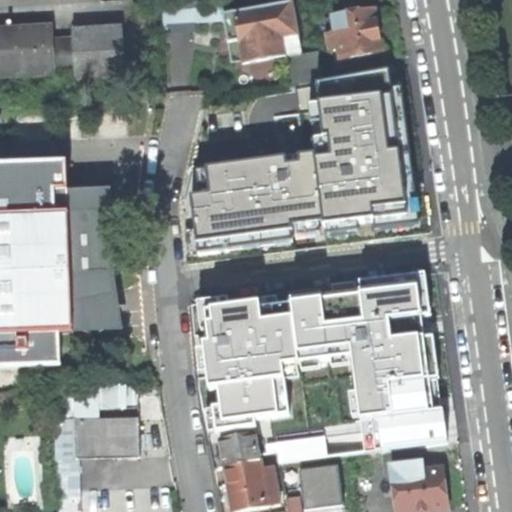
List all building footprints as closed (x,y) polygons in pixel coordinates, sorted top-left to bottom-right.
[(195,24),(224,21),(226,15),(224,1),(164,4),(166,35),(195,33),(195,24)] [(300,49),(292,2),(273,5),(226,15),(228,35),(229,44),(235,42),(240,41),(243,60),(300,49)] [(337,51),(339,63),(382,55),(377,29),(374,13),(332,21),(335,36),(327,37),(330,52),(337,51)] [(0,78),(53,76),(52,40),(51,26),(0,28),(0,78)] [(74,39),(76,75),(76,81),(125,78),(123,29),(74,31),(74,39)] [(52,40),(53,76),(76,75),(74,39),(52,40)] [(302,54),(300,49),(243,60),(245,65),(287,57),(302,54)] [(302,54),(287,57),(293,91),(296,90),(317,87),(326,86),(325,82),(319,51),(302,54)] [(320,107),(383,98),(391,97),(391,93),(390,86),(388,73),(325,82),(326,86),(317,87),(320,107)] [(320,107),(317,87),(296,90),(300,115),(306,157),(315,156),(313,144),(325,142),(320,107)] [(401,92),(391,93),(391,97),(383,98),(391,157),(399,156),(406,208),(408,219),(375,223),(376,233),(420,227),(413,178),(401,92)] [(383,98),(320,107),(325,142),(313,144),(315,156),(324,225),(325,230),(358,226),(375,223),(373,212),(406,208),(399,156),(391,157),(383,98)] [(275,118),(281,161),(306,157),(300,115),(275,118)] [(320,225),(324,225),(315,156),(306,157),(281,161),(207,171),(211,197),(200,198),(192,199),(196,231),(198,246),(292,233),(294,233),(293,229),(299,228),(320,225)] [(0,367),(61,365),(59,333),(122,331),(115,277),(113,214),(111,192),(67,191),(68,165),(0,167),(0,367)] [(197,172),(200,198),(211,197),(207,171),(197,172)] [(408,219),(406,208),(373,212),(375,223),(408,219)] [(321,235),(320,225),(299,228),(301,237),(309,236),(321,235)] [(360,236),(358,226),(325,230),(326,241),(360,236)] [(188,258),(200,256),(198,246),(196,231),(185,232),(188,258)] [(293,244),(292,233),(198,246),(200,256),(293,244)] [(374,454),(476,445),(461,279),(253,297),(253,298),(207,302),(218,430),(318,421),(314,378),(350,375),(355,428),(372,426),(374,454)] [(57,409),(57,423),(87,422),(86,408),(57,409)] [(114,458),(140,457),(139,420),(87,422),(57,423),(58,460),(77,459),(114,458)] [(259,458),(240,460),(241,465),(225,468),(229,494),(231,511),(241,511),(279,507),(273,468),(261,470),(259,458)] [(79,511),(77,459),(58,460),(60,511),(79,511)] [(396,511),(430,511),(446,510),(443,488),(440,469),(421,472),(420,465),(406,467),(407,474),(391,476),(396,511)] [(340,466),(301,470),(304,511),(308,511),(344,507),(342,485),(340,466)]
